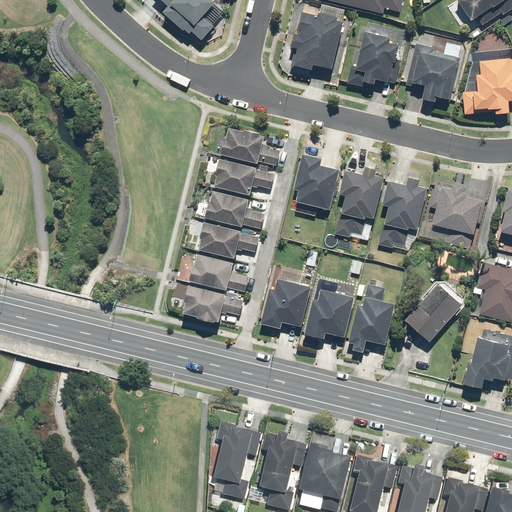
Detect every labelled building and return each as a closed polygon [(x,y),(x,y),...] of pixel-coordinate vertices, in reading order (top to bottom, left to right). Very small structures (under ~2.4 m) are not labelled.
[(165,0),(171,4),(165,11),(186,28),(192,33),(194,31),(204,39),(216,25),(205,16),(218,1),(217,0),(165,0)] [(386,8),(401,11),(403,0),(334,0),(385,13),(386,8)] [(511,0),(459,0),(473,19),(477,16),(484,25),(503,11),(504,14),(511,8),(511,0)] [(318,13),(303,9),(298,31),(295,31),(292,45),(299,46),(295,63),(314,67),(315,62),(334,66),(345,18),(339,17),(339,15),(319,10),(318,13)] [(364,86),(365,79),(376,81),(377,76),(396,81),(402,59),(397,58),(401,42),(391,39),(392,34),(366,28),(357,65),(352,63),(348,82),(364,86)] [(436,46),(417,42),(408,84),(413,85),(414,80),(427,83),(423,97),(437,100),(438,94),(452,97),(461,57),(459,57),(463,44),(448,40),(445,53),(435,50),(436,46)] [(511,54),(481,58),(482,71),(478,72),(480,89),(463,90),(466,113),(493,110),(493,106),(496,106),(497,111),(511,110),(511,99),(511,98),(511,54)] [(226,134),(222,152),(260,161),(260,160),(279,165),(282,149),(269,146),(270,144),(264,143),(266,133),(262,132),(263,130),(245,126),(245,128),(230,124),(228,135),(226,134)] [(304,151),(295,187),(300,188),(297,199),(298,200),(296,211),(317,216),(319,205),(332,208),(342,167),(323,162),(324,156),(304,151)] [(259,184),(272,187),(276,173),(257,168),(258,165),(221,156),(217,173),(219,174),(216,184),(252,192),(253,185),(258,187),(259,184)] [(377,173),(379,166),(367,163),(365,171),(347,167),(340,192),(346,193),(343,207),(342,209),(336,233),(351,237),(352,231),(363,234),(367,217),(368,215),(375,217),(386,175),(377,173)] [(420,183),(422,176),(410,173),(408,182),(390,177),(384,202),(389,204),(385,219),(385,221),(379,243),(394,247),(396,242),(406,245),(411,228),(411,225),(419,227),(429,185),(420,183)] [(452,185),(437,181),(430,206),(437,208),(433,222),(453,227),(448,244),(471,250),(476,232),(479,222),(481,223),(483,215),(487,199),(469,194),(470,189),(466,188),(467,183),(454,180),(452,185)] [(511,183),(510,183),(504,209),(506,210),(501,229),(511,231),(511,183)] [(211,198),(206,215),(244,224),(244,223),(262,228),(266,212),(253,209),(254,207),(248,206),(251,196),(215,188),(212,198),(211,198)] [(244,247),(257,250),(261,236),(242,231),(243,228),(206,219),(202,236),(203,237),(201,247),(236,255),(238,248),(243,250),(244,247)] [(319,252),(311,250),(308,263),(316,265),(319,252)] [(195,261),(191,278),(229,287),(229,286),(247,291),(251,275),(238,272),(238,270),(233,269),(235,260),(199,251),(196,261),(195,261)] [(511,267),(484,261),(477,288),(485,290),(479,315),(511,323),(511,267)] [(312,284),(279,276),(276,287),(271,285),(262,321),(283,326),(284,320),(303,324),(312,284)] [(440,281),(407,318),(431,339),(464,302),(443,283),(440,281)] [(228,310),(241,314),(245,299),(227,295),(228,291),(190,282),(186,299),(187,299),(185,310),(199,313),(199,315),(216,319),(216,318),(221,319),(223,311),(228,312),(228,310)] [(364,302),(360,301),(350,339),(356,341),(354,347),(365,350),(368,338),(387,342),(397,301),(384,298),(387,287),(369,282),(364,302)] [(356,294),(322,286),(320,297),(315,296),(306,331),(326,336),(328,330),(347,335),(356,294)] [(511,334),(484,328),(483,335),(479,334),(472,360),(470,360),(465,381),(484,385),(486,376),(494,378),(495,376),(511,379),(511,334)] [(227,481),(224,494),(247,500),(251,482),(245,481),(251,455),(259,457),(265,434),(238,427),(239,425),(224,422),(219,439),(226,441),(217,479),(227,481)] [(281,436),(269,433),(265,451),(271,452),(263,488),(273,491),(269,506),(293,511),(297,493),(291,492),(297,466),(303,468),(309,445),(291,440),(292,435),(282,432),(281,436)] [(332,448),(314,444),(303,491),(325,496),(322,509),(332,511),(340,511),(343,501),(344,501),(355,458),(336,454),(337,452),(331,451),(332,448)] [(381,511),(388,488),(395,490),(400,467),(374,461),(374,459),(359,456),(355,473),(362,475),(353,511),(381,511)] [(418,469),(406,467),(401,484),(408,485),(401,511),(429,511),(433,499),(439,501),(445,478),(427,474),(428,468),(419,466),(418,469)] [(465,481),(451,478),(446,496),(453,497),(449,511),(478,511),(484,511),(485,511),(491,490),(465,484),(465,481)] [(511,511),(511,492),(496,488),(490,511),(511,511)]
